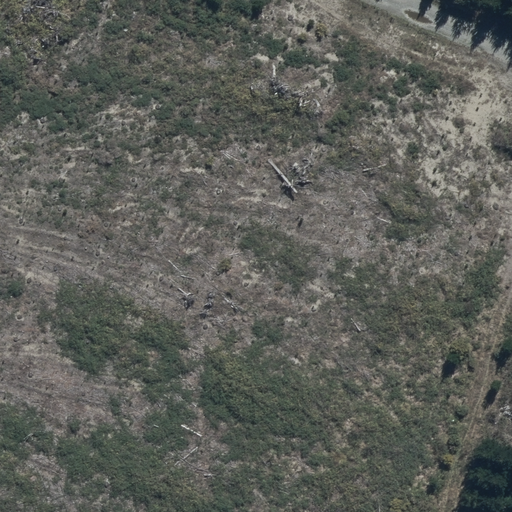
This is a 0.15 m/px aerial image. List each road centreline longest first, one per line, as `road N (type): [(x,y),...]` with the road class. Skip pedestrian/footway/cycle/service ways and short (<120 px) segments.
road 1 (track): [(511,94),(294,0)]
road 2 (track): [(511,304),(444,511)]
